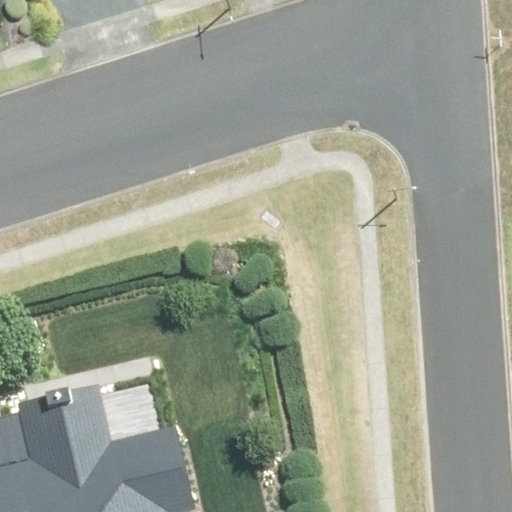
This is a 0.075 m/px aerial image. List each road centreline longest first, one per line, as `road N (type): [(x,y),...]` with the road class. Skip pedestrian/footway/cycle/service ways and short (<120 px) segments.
road 1 (residential): [(437,30),(475,511)]
road 2 (residential): [(0,168),(437,30)]
